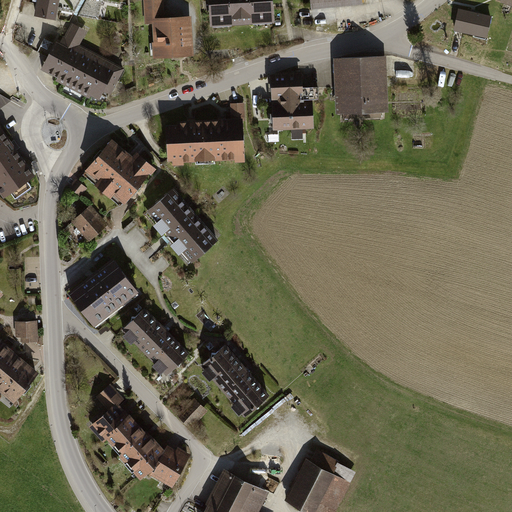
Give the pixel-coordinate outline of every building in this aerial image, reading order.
[(39,0),(36,15),(54,18),(56,8),(75,12),(80,0),(39,0)] [(103,0),(101,0),(86,0),(84,14),(100,16),(103,0)] [(161,0),(146,0),(147,22),(153,22),(156,59),(193,56),(191,18),(163,20),(161,0)] [(272,0),(210,0),(212,24),(274,20),(272,0)] [(459,10),(455,29),(486,37),(490,17),(459,10)] [(57,40),(42,68),(99,98),(105,87),(112,91),(124,69),(78,45),(85,30),(73,24),(63,44),(57,40)] [(379,56),(341,58),(344,112),(381,111),(379,56)] [(300,77),(276,78),(278,127),(312,125),(311,103),(301,104),(301,99),(318,99),(318,86),(301,87),(300,77)] [(211,121),(213,156),(244,155),(242,120),(244,120),(243,103),(232,104),(232,120),(211,121)] [(169,158),(213,156),(211,121),(178,122),(179,126),(167,126),(169,158)] [(0,127),(0,189),(6,197),(35,176),(0,127)] [(72,187),(104,215),(120,196),(125,200),(154,167),(139,154),(133,160),(111,141),(72,187)] [(149,210),(192,260),(216,240),(173,190),(149,210)] [(105,225),(89,207),(62,230),(78,248),(105,225)] [(113,262),(71,294),(93,323),(135,290),(113,262)] [(144,309),(126,327),(169,371),(187,353),(144,309)] [(18,322),(19,340),(35,340),(34,321),(18,322)] [(0,343),(0,386),(14,399),(36,374),(0,343)] [(225,345),(205,363),(247,412),(267,395),(225,345)] [(110,385),(98,396),(110,410),(93,424),(106,439),(109,436),(122,451),(121,452),(129,461),(130,460),(137,467),(135,468),(141,475),(150,467),(174,482),(190,455),(180,449),(176,455),(166,448),(164,452),(150,436),(148,437),(129,417),(128,418),(115,404),(121,399),(110,385)] [(180,410),(190,423),(210,408),(200,395),(180,410)] [(317,452),(290,500),(311,511),(329,511),(346,482),(332,474),(338,463),(317,452)] [(228,472),(207,511),(255,511),(266,492),(228,472)]
